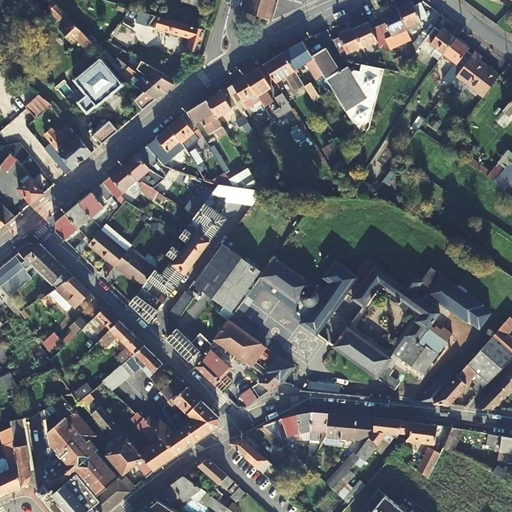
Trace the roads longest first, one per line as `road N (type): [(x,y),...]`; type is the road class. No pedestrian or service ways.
road 1 (residential): [(236,421),(30,219)]
road 2 (tertiary): [(511,424),(296,401),(236,421)]
road 3 (tertiary): [(30,219),(232,59)]
road 4 (tertiary): [(236,421),(124,511)]
road 5 (tertiary): [(232,59),(353,0)]
